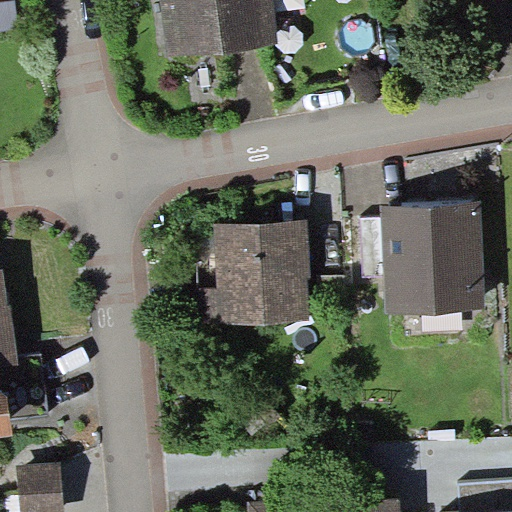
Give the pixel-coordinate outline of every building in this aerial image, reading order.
[(16,0),(0,2),(0,29),(20,27),(16,0)] [(279,45),(272,0),(161,0),(169,59),(279,45)] [(382,204),(387,310),(484,304),(478,199),(382,204)] [(308,218),(215,220),(217,284),(194,285),(195,320),(311,317),(308,218)] [(3,270),(0,270),(0,436),(12,435),(10,419),(48,415),(41,354),(18,356),(11,304),(8,305),(3,270)] [(64,511),(61,461),(16,465),(20,511),(64,511)] [(511,480),(458,484),(460,511),(486,511),(511,510),(511,480)] [(401,511),(401,498),(250,500),(250,511),(401,511)]
